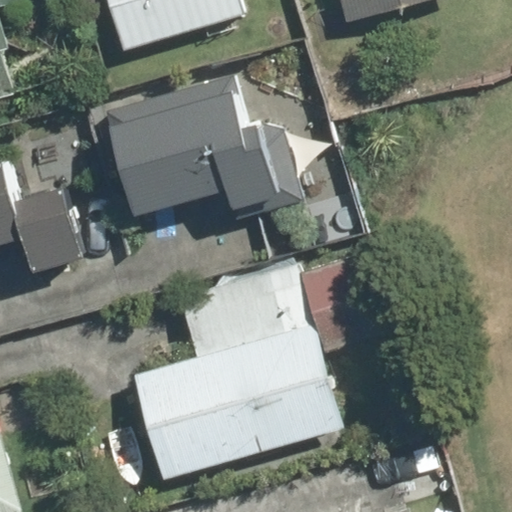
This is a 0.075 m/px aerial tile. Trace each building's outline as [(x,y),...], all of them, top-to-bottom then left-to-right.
[(30,7),(28,0),(0,0),(0,105),(23,100),(2,14),(30,7)] [(106,0),(122,54),(241,20),(235,0),(106,0)] [(335,0),(343,25),(435,0),(335,0)] [(228,84),(100,118),(128,224),(219,200),(223,215),(276,200),(259,133),(242,138),(228,84)] [(0,250),(16,245),(28,283),(84,266),(61,192),(9,208),(0,179),(0,250)] [(377,249),(173,298),(186,357),(127,369),(150,479),(336,440),(317,351),(395,334),(377,249)] [(437,440),(359,457),(367,496),(445,479),(437,440)] [(11,511),(0,468),(0,511),(11,511)]
